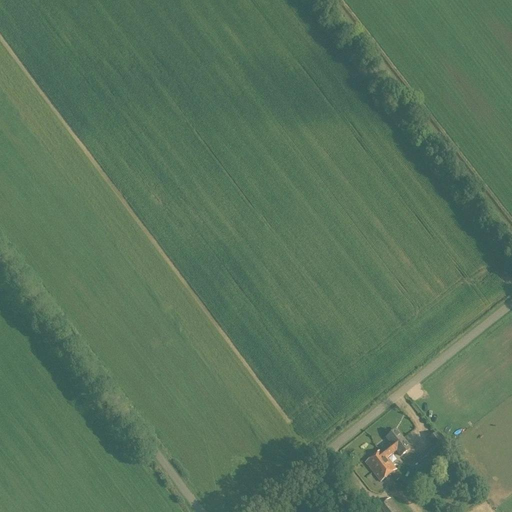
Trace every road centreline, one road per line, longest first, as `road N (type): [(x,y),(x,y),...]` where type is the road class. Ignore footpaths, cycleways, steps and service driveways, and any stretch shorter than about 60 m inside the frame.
road 1 (unclassified): [(202,511),(0,243)]
road 2 (unclassified): [(250,511),(511,305)]
